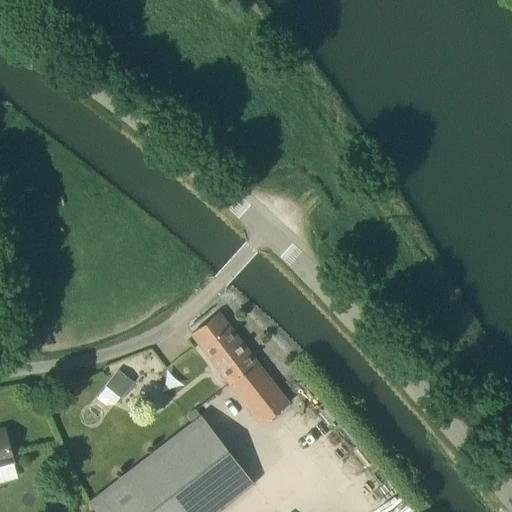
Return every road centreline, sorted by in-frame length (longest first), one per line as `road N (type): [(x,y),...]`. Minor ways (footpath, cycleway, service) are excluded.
road 1 (unclassified): [(511,504),(269,234)]
road 2 (unclassified): [(269,234),(203,172),(0,30)]
road 3 (unclassified): [(269,234),(192,309),(146,338),(0,372)]
